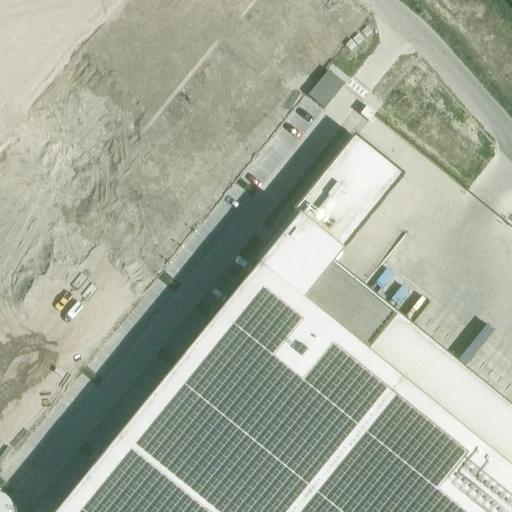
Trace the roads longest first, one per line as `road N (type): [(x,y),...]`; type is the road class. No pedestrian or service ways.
road 1 (unclassified): [(0,365),(305,0)]
road 2 (unclassified): [(511,137),(440,54),(374,0)]
